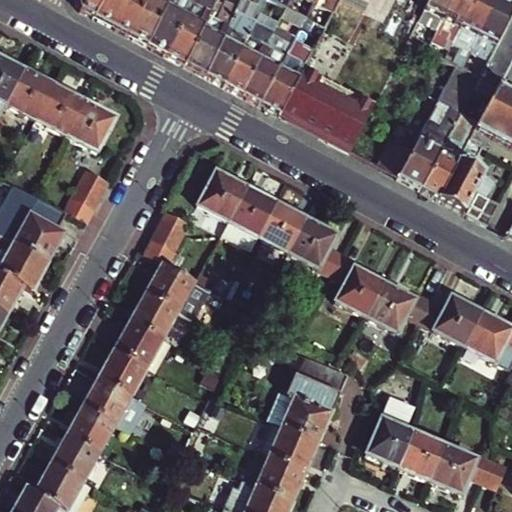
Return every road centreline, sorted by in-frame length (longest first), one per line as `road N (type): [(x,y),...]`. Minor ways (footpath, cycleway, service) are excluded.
road 1 (residential): [(0,445),(191,101)]
road 2 (residential): [(191,101),(511,268)]
road 3 (residential): [(30,16),(191,101)]
